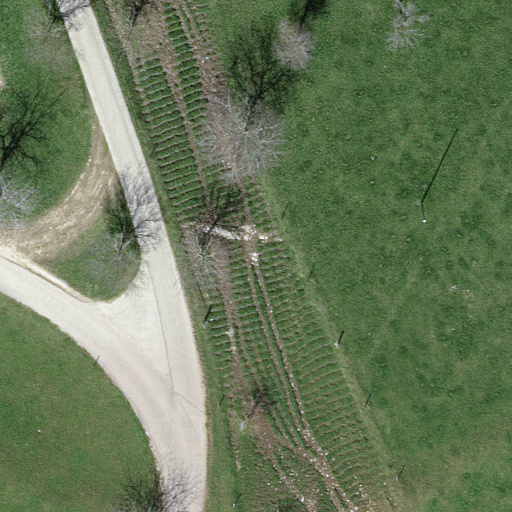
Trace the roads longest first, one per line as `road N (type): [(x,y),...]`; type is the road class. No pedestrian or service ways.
road 1 (track): [(71,0),(168,292),(183,356),(186,445)]
road 2 (track): [(0,274),(90,332),(186,445),(183,511)]
